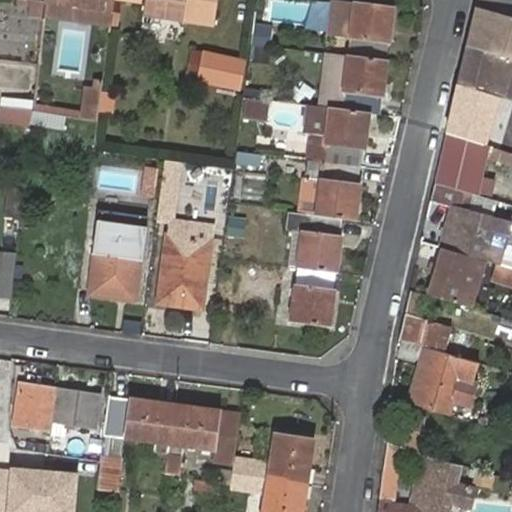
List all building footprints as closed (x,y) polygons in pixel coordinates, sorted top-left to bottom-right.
[(44,0),(44,4),(43,6),(113,15),(115,3),(115,0),(44,0)] [(143,19),(182,25),(182,23),(185,0),(115,0),(115,3),(144,7),(143,19)] [(218,0),(185,0),(182,23),(214,28),(218,0)] [(511,0),(479,0),(477,10),(502,17),(511,19),(511,0)] [(347,59),(387,66),(395,13),(343,3),(336,36),(351,39),(350,44),(347,59)] [(477,10),(468,49),(492,55),(511,60),(511,19),(502,17),(477,10)] [(273,30),(252,26),(250,42),(270,46),(273,30)] [(62,29),(61,50),(82,52),(84,30),(62,29)] [(347,59),(350,44),(337,41),(334,57),(347,59)] [(468,49),(458,88),(488,95),(511,101),(511,60),(492,55),(468,49)] [(198,82),(205,56),(193,54),(187,80),(198,82)] [(243,65),(205,56),(198,82),(237,92),(243,65)] [(378,119),(387,66),(347,59),(334,57),(324,111),(330,112),(370,118),(378,119)] [(105,82),(96,81),(95,89),(86,88),(83,112),(82,122),(99,124),(105,82)] [(458,88),(446,135),(476,144),(477,144),(480,131),(468,128),(474,105),(494,111),(497,100),(488,95),(458,88)] [(1,100),(0,108),(0,125),(31,129),(32,115),(33,103),(1,100)] [(266,105),(244,102),(241,119),(263,122),(266,105)] [(33,105),(32,114),(64,119),(82,122),(83,112),(33,105)] [(321,165),(361,170),(370,118),(330,112),(324,111),(309,109),(306,134),(325,137),(321,165)] [(64,119),(32,114),(31,129),(64,134),(64,119)] [(475,199),(489,148),(477,144),(476,144),(446,135),(435,188),(462,195),(470,198),(475,199)] [(235,154),(235,169),(265,173),(267,159),(235,154)] [(342,222),(351,224),(361,170),(321,165),(308,164),(300,217),(312,218),(342,222)] [(216,185),(215,208),(228,209),(229,185),(216,185)] [(458,210),(462,195),(435,188),(431,204),(451,209),(458,210)] [(24,193),(6,191),(3,214),(22,216),(24,193)] [(470,198),(462,195),(458,210),(466,212),(470,198)] [(458,210),(451,209),(441,249),(442,249),(499,263),(509,222),(486,217),(485,221),(471,217),(472,213),(466,212),(458,210)] [(100,213),(88,297),(114,301),(114,299),(132,302),(133,293),(135,293),(143,229),(115,226),(117,215),(100,213)] [(115,226),(143,229),(145,218),(117,215),(115,226)] [(294,271),(333,276),(342,222),(312,218),(288,216),(285,232),(292,233),(300,235),(294,271)] [(230,217),(228,235),(245,236),(247,218),(230,217)] [(169,222),(165,239),(211,246),(212,228),(169,222)] [(286,270),(294,271),(300,235),(292,233),(286,270)] [(180,299),(203,301),(211,246),(165,239),(156,305),(179,308),(180,299)] [(442,249),(429,300),(467,311),(481,261),(442,249)] [(0,295),(13,297),(18,256),(0,254),(0,295)] [(511,270),(496,266),(490,283),(511,288),(511,270)] [(323,332),(333,276),(294,271),(284,325),(323,332)] [(400,336),(398,344),(421,350),(428,352),(433,335),(418,331),(420,323),(426,299),(409,295),(400,336)] [(202,311),(203,301),(180,299),(179,308),(202,311)] [(433,335),(428,352),(442,356),(449,330),(420,323),(418,331),(433,335)] [(421,350),(405,407),(411,408),(435,415),(446,418),(451,404),(470,410),(476,390),(474,390),(479,367),(442,356),(428,352),(421,350)] [(51,425),(66,427),(94,432),(98,397),(20,388),(15,430),(50,434),(51,425)] [(169,460),(176,406),(110,397),(105,439),(123,441),(156,446),(155,458),(169,460)] [(236,457),(242,415),(223,413),(176,406),(169,460),(167,475),(178,477),(180,461),(185,462),(187,451),(217,455),(236,457)] [(404,433),(384,429),(382,445),(387,446),(397,449),(398,446),(400,447),(414,452),(422,424),(431,427),(435,415),(411,408),(404,433)] [(258,466),(257,468),(256,479),(290,485),(292,470),(312,473),(317,442),(275,436),(270,468),(258,466)] [(123,441),(105,439),(102,460),(121,462),(123,441)] [(428,458),(397,449),(387,446),(377,511),(427,511),(428,511),(390,506),(397,461),(425,468),(427,462),(428,458)] [(102,460),(97,493),(116,495),(121,462),(102,460)] [(459,470),(427,462),(425,468),(416,503),(430,507),(428,511),(427,511),(447,511),(450,504),(469,509),(473,491),(455,487),(459,470)] [(257,468),(235,465),(233,476),(256,479),(257,468)] [(290,485),(310,487),(312,473),(292,470),(290,485)] [(42,511),(45,474),(14,472),(11,511),(42,511)] [(73,511),(76,476),(45,474),(42,511),(73,511)] [(233,476),(231,488),(253,491),(256,479),(233,476)] [(305,511),(310,487),(290,485),(256,479),(253,491),(253,493),(266,496),(263,511),(305,511)] [(220,486),(194,482),(192,493),(218,497),(220,486)]
